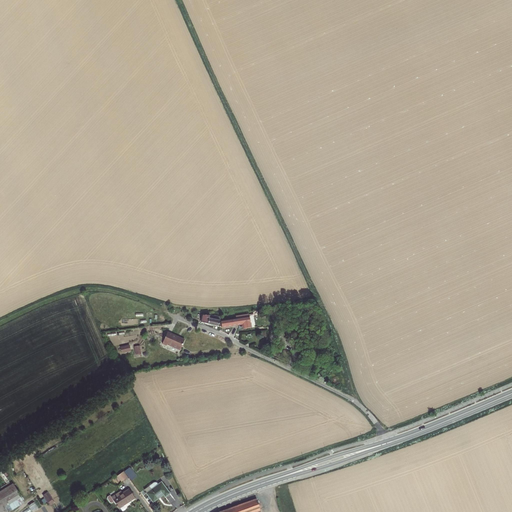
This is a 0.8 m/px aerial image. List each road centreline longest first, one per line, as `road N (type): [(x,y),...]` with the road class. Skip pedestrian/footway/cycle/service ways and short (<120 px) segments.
road 1 (unclassified): [(389,442),(356,401),(178,317)]
road 2 (secondary): [(389,442),(511,393)]
road 3 (secondary): [(264,482),(389,442)]
road 4 (secondary): [(389,442),(264,482)]
